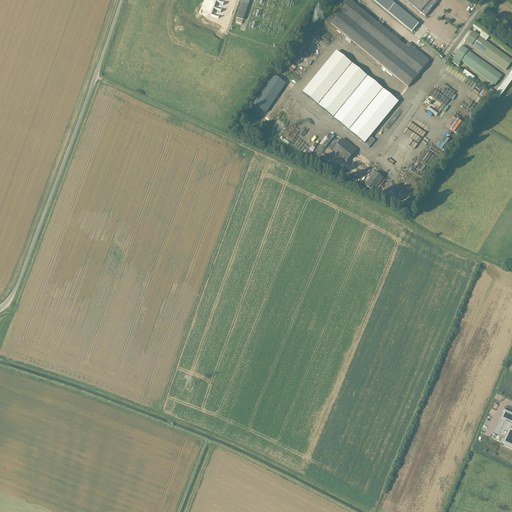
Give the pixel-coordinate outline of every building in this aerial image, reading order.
[(404,0),(425,17),(437,3),(433,0),(404,0)] [(331,24),(408,88),(430,61),(408,44),(406,46),(350,1),(331,24)] [(242,21),(248,5),(242,3),(237,19),(242,21)] [(413,33),(420,24),(394,3),(391,8),(394,11),(393,12),(392,12),(390,10),(388,12),(413,33)] [(465,42),(506,72),(511,62),(511,61),(473,32),(465,42)] [(454,56),(495,86),(502,77),(462,47),(454,56)] [(375,141),(370,137),(399,103),(337,52),(303,93),(365,144),(369,148),(375,141)] [(463,73),(473,80),(475,77),(465,70),(463,73)] [(500,99),(511,82),(511,70),(494,96),(500,99)] [(286,84),(274,76),(254,105),(266,113),(286,84)] [(449,131),(454,135),(462,125),(457,121),(449,131)] [(333,151),(347,162),(357,151),(343,139),(333,151)] [(364,186),(373,193),(383,179),(374,173),(364,186)] [(511,414),(504,410),(501,415),(505,416),(504,419),(500,418),(493,433),(505,439),(501,446),(502,446),(503,444),(511,448),(511,414)]
